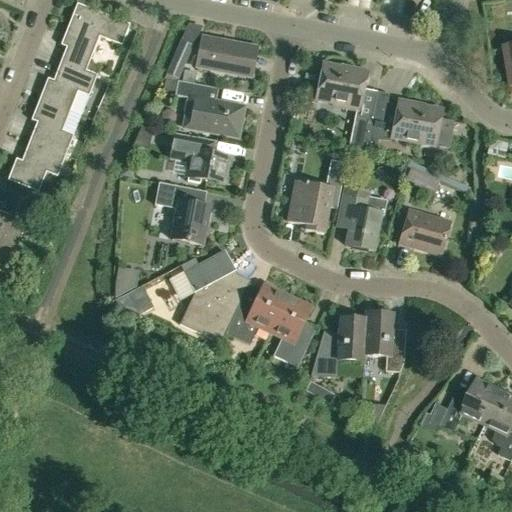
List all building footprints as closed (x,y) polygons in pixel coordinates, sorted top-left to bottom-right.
[(85,72),(86,72),(99,38),(121,47),(130,26),(77,5),(60,46),(66,48),(61,62),(85,72)] [(202,38),(196,69),(251,79),(256,49),(202,38)] [(178,80),(192,48),(180,43),(166,74),(178,80)] [(97,76),(86,72),(85,72),(61,62),(53,82),(47,80),(39,100),(70,113),(77,93),(88,98),(97,76)] [(389,95),(377,93),(363,90),(366,74),(323,66),(316,101),(334,104),(333,107),(358,112),(356,121),(370,124),(371,119),(379,121),(378,127),(381,128),(381,127),(378,127),(379,121),(382,121),(384,117),(389,95)] [(163,91),(175,93),(177,82),(165,80),(163,91)] [(175,93),(175,97),(189,100),(184,128),(237,139),(243,109),(208,102),(210,89),(177,82),(175,93)] [(62,132),(70,113),(39,100),(31,121),(37,124),(29,143),(65,157),(73,136),(62,132)] [(383,137),(391,139),(434,147),(438,131),(440,121),(441,112),(398,104),(394,126),(385,124),(383,137)] [(440,121),(438,131),(451,134),(453,123),(440,121)] [(377,133),(369,132),(366,145),(374,149),(377,133)] [(217,143),(205,141),(174,135),(169,161),(188,165),(185,178),(187,178),(187,183),(200,185),(200,181),(226,186),(231,160),(214,157),(217,143)] [(509,144),(502,143),(489,140),(486,155),(501,159),(505,160),(509,144)] [(57,178),(65,157),(29,143),(21,162),(16,160),(7,182),(38,194),(46,174),(57,178)] [(324,236),(329,209),(336,211),(342,181),(327,178),(325,188),(295,182),(287,224),(306,227),(305,232),(324,236)] [(201,246),(202,241),(209,209),(203,208),(206,194),(159,185),(154,206),(177,211),(171,241),(201,246)] [(373,253),(380,217),(384,217),(387,202),(367,198),(368,194),(345,190),(338,225),(350,227),(346,247),(373,253)] [(0,273),(5,276),(20,241),(27,223),(0,212),(0,273)] [(441,257),(446,241),(451,225),(407,212),(398,245),(441,257)] [(225,335),(239,306),(241,300),(227,294),(236,275),(224,253),(198,266),(194,259),(180,267),(184,274),(170,282),(180,301),(194,294),(179,326),(220,345),(225,335)] [(269,335),(287,297),(263,286),(251,312),(239,306),(225,335),(249,347),(258,329),(269,335)] [(287,297),(269,335),(281,340),(273,358),(297,369),(311,340),(298,334),(311,308),(287,297)] [(363,363),(366,315),(365,315),(365,321),(339,319),(338,340),(322,339),(310,378),(336,380),(338,362),(363,363)] [(366,315),(363,363),(364,363),(364,357),(386,358),(385,373),(399,374),(403,365),(405,337),(392,337),(393,316),(366,315)] [(467,427),(470,419),(485,426),(501,393),(477,382),(466,406),(453,400),(448,412),(443,422),(439,429),(453,435),(459,423),(467,427)] [(335,397),(310,384),(305,392),(330,406),(335,397)] [(511,463),(511,462),(511,398),(501,393),(485,426),(497,432),(492,441),(497,447),(501,449),(498,456),(511,463)] [(448,412),(436,406),(431,417),(443,422),(448,412)]
